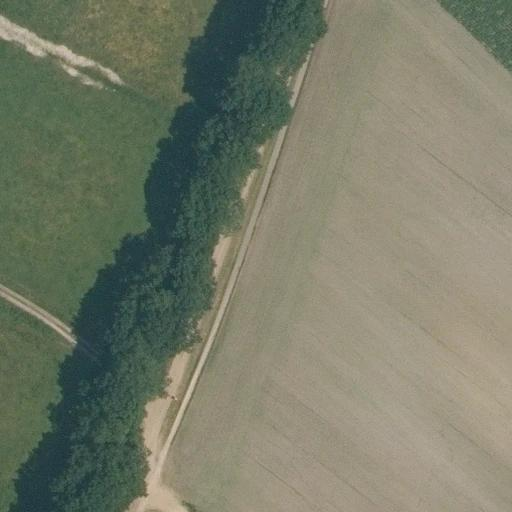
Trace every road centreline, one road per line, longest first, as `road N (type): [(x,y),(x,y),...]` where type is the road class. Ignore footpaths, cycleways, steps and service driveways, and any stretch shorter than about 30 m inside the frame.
road 1 (track): [(132,484),(312,0)]
road 2 (track): [(155,421),(69,334),(0,292)]
